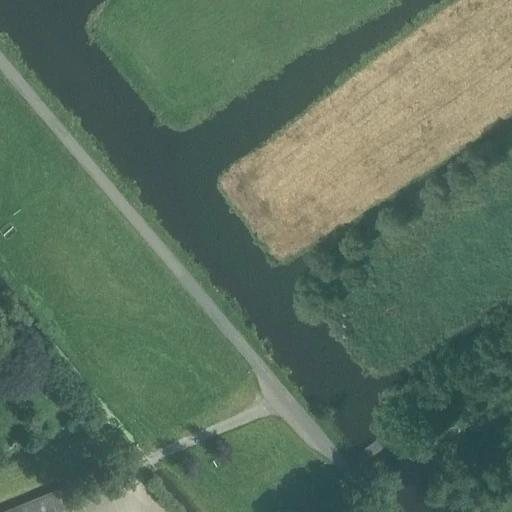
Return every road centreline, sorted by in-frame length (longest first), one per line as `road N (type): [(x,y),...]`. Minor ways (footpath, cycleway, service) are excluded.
road 1 (unclassified): [(380,511),(0,60)]
road 2 (track): [(269,410),(128,329),(83,321),(0,343)]
